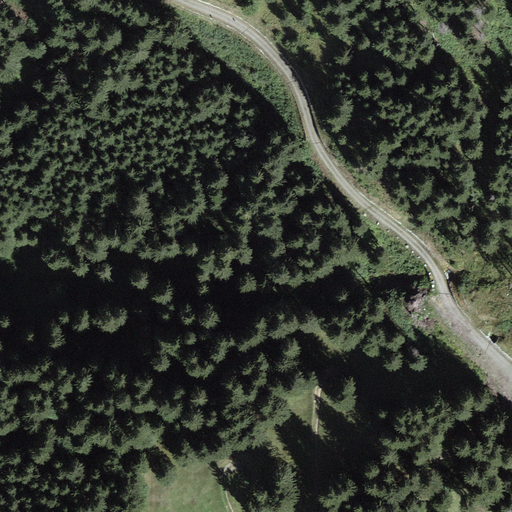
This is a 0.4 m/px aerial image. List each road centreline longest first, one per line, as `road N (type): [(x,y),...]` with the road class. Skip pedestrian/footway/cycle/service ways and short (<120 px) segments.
road 1 (track): [(511,372),(440,306),(432,262),(352,189),(309,129),(277,54),(192,0)]
road 2 (track): [(511,470),(470,450),(419,459),(399,452),(380,436),(349,378),(331,371),(318,386),(313,428),(323,511)]
road 3 (track): [(295,511),(266,501),(234,464),(222,479),(231,511)]
